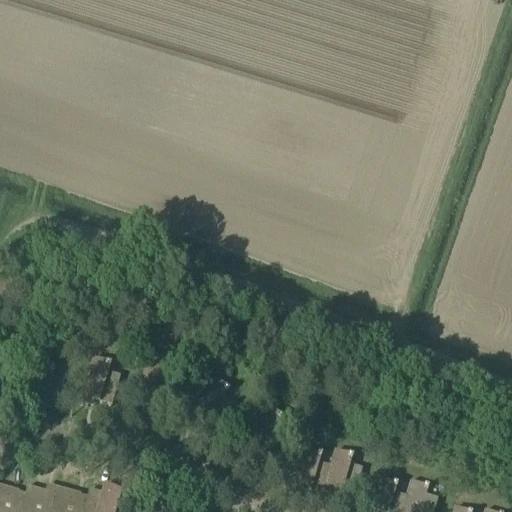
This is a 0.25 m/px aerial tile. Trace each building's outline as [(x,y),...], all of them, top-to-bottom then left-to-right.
[(149,355),(137,401),(148,404),(150,397),(170,402),(177,373),(165,370),(168,360),(149,355)] [(93,360),(80,406),(91,409),(93,402),(113,407),(121,378),(109,375),(111,365),(93,360)] [(37,363),(24,410),(35,413),(37,405),(57,411),(65,381),(53,378),(55,368),(37,363)] [(216,380),(183,415),(191,422),(196,417),(211,431),(232,409),(223,401),(230,393),(216,380)] [(0,415),(1,416),(9,387),(0,384),(0,415)] [(236,442),(246,451),(251,446),(265,458),(285,436),(276,428),(283,420),(269,407),(236,442)] [(310,493),(321,496),(330,468),(319,465),(322,457),(304,451),(290,498),(307,503),(310,493)] [(335,452),(330,468),(321,496),(334,500),(335,495),(353,501),(363,470),(350,466),(352,458),(335,452)] [(399,511),(404,498),(393,494),(396,486),(378,481),(368,511),(399,511)] [(409,482),(404,498),(399,511),(433,511),(437,500),(424,496),(426,488),(409,482)] [(53,511),(59,488),(48,485),(46,493),(28,489),(26,496),(22,511),(53,511)] [(0,511),(22,511),(26,496),(19,494),(19,493),(0,487),(0,511)] [(84,511),(88,499),(81,497),(82,494),(59,488),(53,511),(84,511)] [(90,490),(88,499),(84,511),(116,511),(121,492),(109,488),(107,495),(90,490)]
